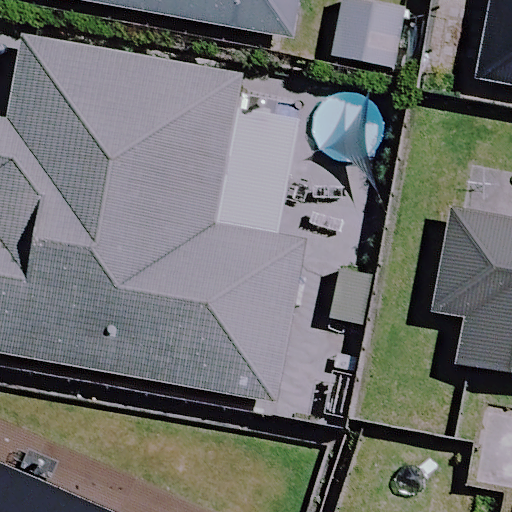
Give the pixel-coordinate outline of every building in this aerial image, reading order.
[(30,0),(296,44),(303,0),(30,0)] [(511,0),(489,0),(473,91),(511,98),(511,0)] [(232,86),(28,52),(15,131),(0,128),(0,367),(275,414),(301,257),(206,241),(232,86)] [(511,229),(452,219),(434,322),(463,327),(454,377),(511,387),(511,229)] [(0,511),(68,511),(0,481),(0,511)]
